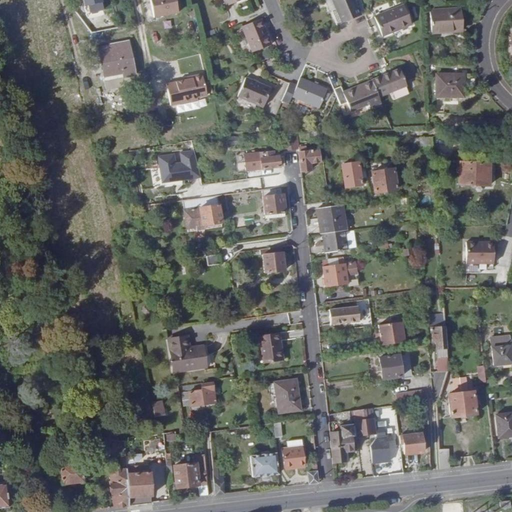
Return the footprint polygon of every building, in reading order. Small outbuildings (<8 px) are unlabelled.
[(149,0),(154,18),(179,13),(176,0),(149,0)] [(336,9),(332,0),(324,0),(329,12),(336,9)] [(342,23),(361,15),(354,0),(332,0),(336,9),(342,23)] [(373,17),(381,37),(412,25),(404,5),(373,17)] [(461,9),(430,12),(432,34),(463,31),(461,9)] [(261,19),(242,27),(252,53),(271,45),(261,19)] [(124,78),(135,76),(128,42),(110,46),(110,47),(98,49),(104,77),(123,73),(124,78)] [(155,49),(158,61),(172,58),(170,46),(155,49)] [(400,69),(371,81),(378,97),(406,85),(400,69)] [(123,73),(104,77),(105,82),(124,78),(123,73)] [(452,95),(464,95),(464,74),(436,74),(436,97),(452,97),(452,95)] [(181,81),(163,85),(167,106),(194,101),(194,98),(203,97),(199,75),(189,77),(189,80),(181,81)] [(263,108),(271,89),(245,78),(237,98),(263,108)] [(300,78),(297,85),(290,82),(281,102),(288,104),(291,97),(318,108),(326,90),(300,78)] [(335,96),(339,106),(347,103),(350,113),(368,106),(369,109),(381,104),(378,97),(371,81),(342,93),(340,87),(333,90),(335,96)] [(291,151),(299,150),(298,147),(297,133),(289,134),(291,151)] [(289,134),(282,134),(284,152),(291,151),(289,134)] [(242,137),(229,138),(230,145),(242,145),(242,137)] [(449,138),(434,138),(434,146),(449,146),(449,138)] [(299,150),(301,172),(311,171),(310,163),(320,162),(318,150),(307,152),(306,146),(298,147),(299,150)] [(159,155),(164,183),(201,176),(196,148),(178,152),(159,155)] [(246,172),(279,168),(278,157),(276,157),(274,157),(271,158),(271,152),(244,156),(246,172)] [(344,188),(362,185),(358,162),(340,165),(344,188)] [(459,162),(458,185),(489,187),(490,164),(459,162)] [(371,172),(374,193),(397,190),(394,169),(371,172)] [(282,188),(287,188),(286,179),(272,181),(273,189),(282,188)] [(273,189),(262,191),(265,216),(285,213),(282,188),(273,189)] [(217,197),(182,202),(186,229),(221,224),(217,197)] [(342,205),(317,209),(320,233),(323,233),(344,229),(345,229),(342,205)] [(344,229),(323,233),(326,253),(347,249),(347,248),(344,230),(344,229)] [(344,230),(347,248),(356,247),(354,229),(344,230)] [(461,243),(463,264),(463,272),(476,271),(476,263),(488,262),(487,241),(461,243)] [(411,246),(401,248),(402,256),(412,254),(411,246)] [(206,257),(207,266),(223,264),(223,263),(222,255),(217,255),(216,253),(211,254),(212,256),(206,257)] [(264,273),(284,271),(282,253),(262,255),(264,273)] [(355,262),(322,267),(325,287),(358,281),(355,262)] [(358,306),(329,311),(331,326),(360,322),(358,306)] [(436,350),(447,349),(444,314),(437,315),(438,320),(432,321),(432,327),(430,327),(432,343),(435,343),(436,350)] [(379,337),(376,337),(377,346),(404,342),(401,322),(377,325),(379,333),(379,337)] [(281,347),(279,334),(259,337),(263,363),(280,361),(278,348),(281,347)] [(493,366),(511,364),(509,335),(490,337),(493,366)] [(169,340),(173,372),(205,368),(202,347),(189,349),(186,349),(186,346),(189,346),(187,337),(169,340)] [(447,357),(447,349),(436,350),(437,357),(447,357)] [(408,353),(379,358),(382,380),(412,375),(408,353)] [(479,383),(485,382),(483,366),(477,367),(479,383)] [(296,379),(274,382),(274,383),(275,392),(278,413),(300,410),(296,379)] [(212,382),(200,384),(201,390),(187,391),(189,406),(215,402),(212,382)] [(420,402),(426,401),(424,390),(396,394),(397,405),(420,402)] [(187,391),(181,392),(183,407),(189,406),(187,391)] [(450,417),(476,415),(474,391),(448,394),(450,417)] [(151,403),(155,417),(165,415),(162,400),(151,403)] [(376,434),(373,409),(349,412),(350,421),(354,421),(356,436),(376,434)] [(511,412),(495,415),(498,438),(511,436),(511,412)] [(280,422),(273,423),(275,438),(282,437),(280,422)] [(329,433),(332,463),(345,462),(344,451),(351,450),(349,427),(341,428),(341,432),(329,433)] [(404,455),(423,452),(420,434),(402,436),(403,444),(404,455)] [(141,439),(142,450),(158,449),(157,437),(141,439)] [(117,448),(121,448),(120,439),(112,440),(112,445),(117,448)] [(95,446),(97,456),(103,456),(104,461),(109,460),(107,444),(95,446)] [(282,449),(284,469),(305,467),(303,447),(282,449)] [(117,466),(120,465),(126,467),(121,448),(117,448),(117,466)] [(438,449),(440,469),(450,468),(448,449),(438,449)] [(128,453),(129,462),(133,461),(137,457),(137,452),(128,453)] [(252,477),(278,474),(275,454),(250,457),(252,477)] [(197,486),(207,485),(204,455),(193,456),(194,464),(173,466),(175,488),(197,486)] [(84,482),(81,462),(59,465),(61,485),(84,482)] [(212,462),(213,483),(223,482),(222,462),(212,462)] [(122,501),(120,465),(117,466),(104,467),(105,478),(104,478),(105,492),(107,492),(108,504),(122,502),(122,501)] [(126,467),(120,465),(122,501),(146,498),(145,466),(126,467)] [(309,484),(318,483),(317,471),(308,472),(309,484)] [(213,483),(215,495),(225,494),(223,482),(213,483)] [(0,484),(0,508),(9,507),(6,484),(0,484)] [(199,497),(208,496),(207,485),(197,486),(199,497)]
